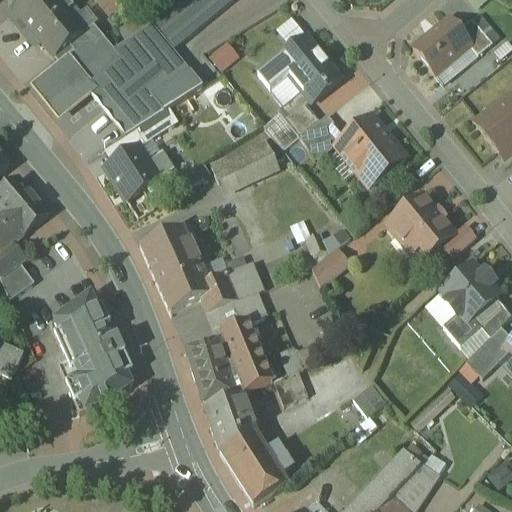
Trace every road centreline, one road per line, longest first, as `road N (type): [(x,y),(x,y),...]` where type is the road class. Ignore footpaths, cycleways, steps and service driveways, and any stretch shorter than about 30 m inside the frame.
road 1 (primary): [(0,109),(113,255),(184,442)]
road 2 (residential): [(363,51),(511,231)]
road 3 (residential): [(184,442),(37,461)]
